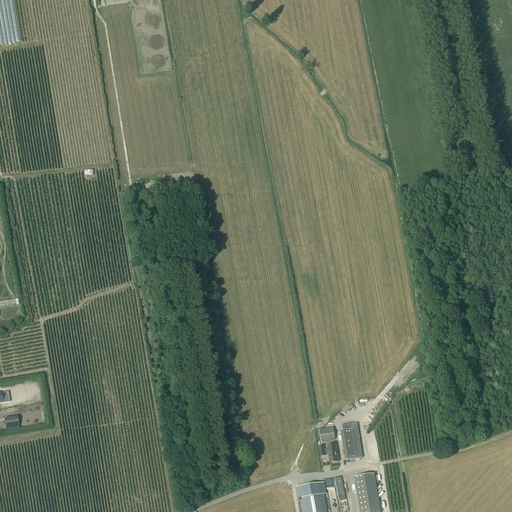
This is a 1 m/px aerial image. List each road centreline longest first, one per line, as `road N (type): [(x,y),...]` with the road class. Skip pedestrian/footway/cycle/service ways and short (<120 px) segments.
road 1 (track): [(488,440),(445,195),(465,175)]
road 2 (track): [(475,173),(440,0)]
road 3 (track): [(366,466),(511,430)]
